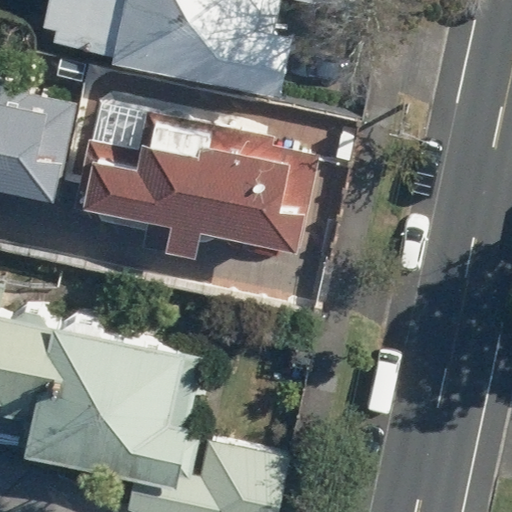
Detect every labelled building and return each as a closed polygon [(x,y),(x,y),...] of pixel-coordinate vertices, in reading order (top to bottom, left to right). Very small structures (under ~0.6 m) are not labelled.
[(120,45),(119,52),(288,85),(300,24),(283,21),(286,0),(53,0),(50,21),(65,24),(63,34),(120,45)] [(367,0),(328,0),(366,9),(367,0)] [(0,180),(68,194),(90,88),(0,69),(0,180)] [(101,91),(79,197),(148,211),(144,232),(206,245),(210,223),(316,245),(338,139),(101,91)] [(28,274),(0,267),(0,391),(7,393),(4,405),(41,414),(33,452),(142,478),(135,507),(154,511),(277,511),(292,452),(188,428),(206,348),(21,304),(28,274)]
